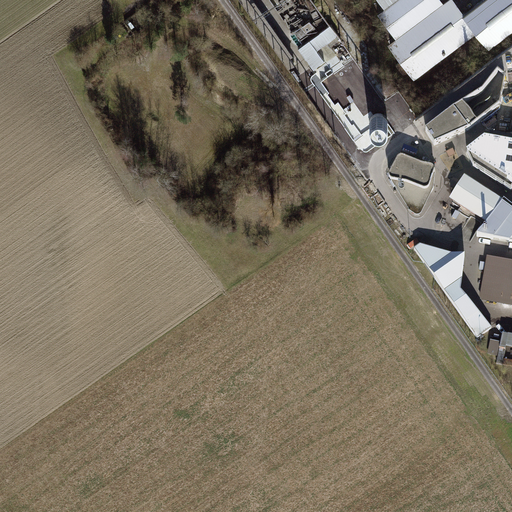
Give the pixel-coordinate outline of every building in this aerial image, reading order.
[(253,0),(239,0),(291,72),(298,67),(293,60),(295,58),(253,0)] [(431,0),(389,0),(411,28),(437,8),(431,0)] [(415,76),(475,31),(451,0),(448,0),(437,8),(411,28),(390,44),(402,60),(397,64),(404,74),(410,70),(415,76)] [(511,0),(481,0),(463,14),(489,47),(511,29),(511,0)] [(301,50),(316,71),(325,64),(318,53),(328,46),(331,50),(341,43),(331,29),(303,49),(301,50)] [(362,134),(370,129),(368,126),(367,122),(368,118),(370,115),(372,112),(376,110),(380,109),(384,110),(388,112),(340,46),(323,59),(327,64),(333,73),(321,81),(328,92),(327,93),(335,104),(338,102),(346,112),(344,113),(352,125),(354,124),(362,134)] [(451,110),(424,132),(431,146),(468,131),(499,108),(504,78),(496,73),(481,93),(451,110)] [(380,109),(376,110),(372,112),(370,115),(368,118),(367,122),(368,126),(370,129),(371,130),(373,133),(377,134),(382,134),(386,133),(389,130),(391,127),(392,123),(392,119),(390,115),(388,112),(384,110),(380,109)] [(473,166),(511,191),(511,139),(488,135),(482,140),(511,146),(511,177),(508,182),(477,162),(472,149),(466,154),(473,166)] [(389,181),(398,183),(397,185),(396,186),(396,187),(396,188),(396,189),(397,190),(398,190),(399,191),(400,190),(401,190),(402,189),(402,188),(402,187),(402,186),(401,185),(400,184),(406,185),(415,188),(422,191),(425,190),(427,189),(428,185),(433,171),(430,168),(419,166),(400,159),(396,160),(386,177),(389,181)] [(434,172),(433,171),(428,185),(427,189),(425,190),(422,191),(415,188),(406,185),(400,184),(398,183),(389,181),(404,206),(407,212),(409,213),(410,214),(412,215),(414,216),(416,216),(417,215),(419,213),(427,198),(431,188),(434,172)] [(496,201),(464,180),(446,208),(468,222),(469,219),(480,226),(496,201)] [(511,209),(502,201),(476,237),(511,243),(511,209)] [(417,246),(412,250),(475,340),(490,329),(459,292),(463,258),(449,256),(417,246)] [(511,262),(485,258),(478,298),(511,304),(511,262)] [(511,334),(502,333),(496,364),(511,366),(511,334)]
